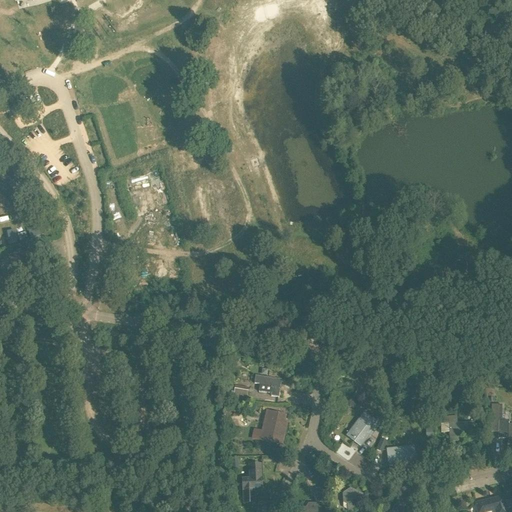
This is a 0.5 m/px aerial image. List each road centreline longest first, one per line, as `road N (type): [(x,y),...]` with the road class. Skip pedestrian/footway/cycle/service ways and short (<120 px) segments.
road 1 (unclassified): [(88,315),(97,209),(87,161),(53,80)]
road 2 (unclassified): [(323,350),(88,315)]
road 3 (residential): [(0,138),(46,192),(71,266),(71,313)]
road 4 (unclassified): [(511,378),(323,350)]
road 5 (unclassified): [(435,487),(404,492),(311,441)]
